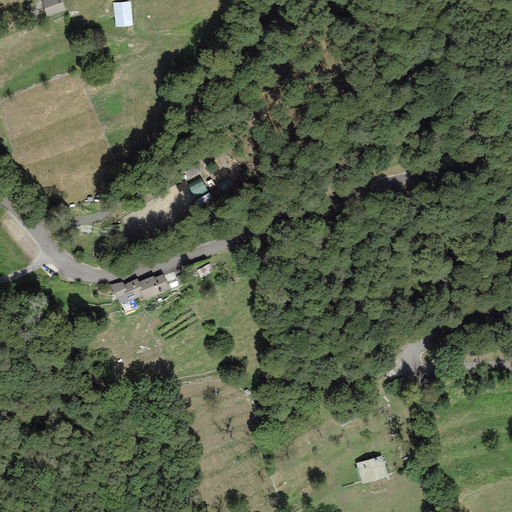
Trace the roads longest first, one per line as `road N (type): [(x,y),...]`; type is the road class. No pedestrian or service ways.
road 1 (unclassified): [(511,164),(350,196),(136,274),(81,272),(53,253)]
road 2 (unclassified): [(34,230),(89,219),(123,199),(167,153),(280,0)]
road 3 (unclassified): [(511,364),(436,373),(418,360),(432,339),(511,302)]
road 4 (track): [(421,368),(281,386)]
